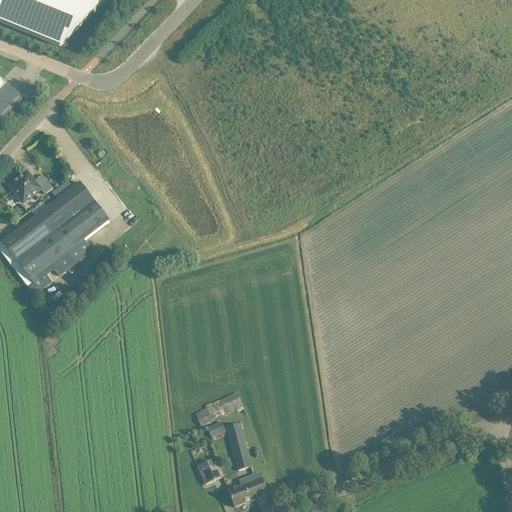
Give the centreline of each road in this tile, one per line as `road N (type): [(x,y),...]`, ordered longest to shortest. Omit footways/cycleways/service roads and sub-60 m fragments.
road 1 (unclassified): [(497,420),(293,511)]
road 2 (unclassified): [(78,77),(117,78),(195,0)]
